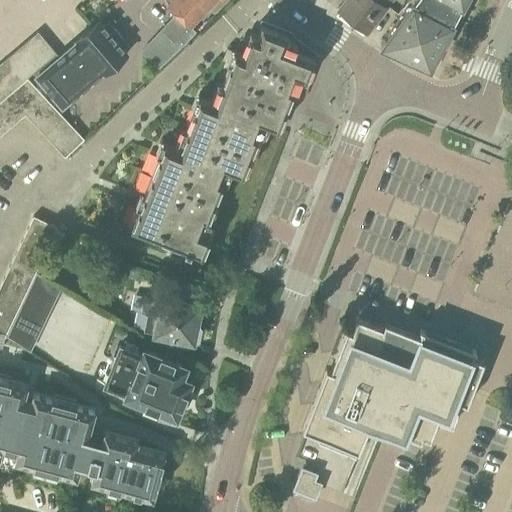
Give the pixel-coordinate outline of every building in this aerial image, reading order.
[(0,0),(0,101),(5,98),(28,78),(28,77),(57,53),(39,31),(0,64),(0,0)] [(167,25),(143,50),(161,67),(196,32),(191,27),(192,26),(216,0),(173,0),(168,6),(184,20),(185,22),(175,33),(167,25)] [(342,0),(337,7),(339,9),(338,11),(364,32),(375,19),(373,17),(386,0),(342,0)] [(409,0),(404,7),(407,9),(381,44),(411,57),(410,59),(431,68),(437,55),(436,54),(452,23),(454,24),(464,4),(463,4),(464,0),(409,0)] [(100,20),(77,40),(78,41),(37,76),(63,107),(104,72),(105,73),(128,53),(124,48),(129,44),(110,21),(105,25),(100,20)] [(140,206),(131,227),(172,243),(182,247),(202,255),(212,232),(208,231),(205,229),(209,220),(225,179),(230,168),(232,169),(245,174),(262,134),(263,134),(268,123),(280,128),(300,77),(307,80),(316,58),(286,46),(290,35),(264,25),(260,36),(251,33),(243,53),(237,51),(232,62),(224,84),(217,101),(216,103),(201,97),(196,108),(187,130),(180,148),(176,147),(165,142),(165,143),(161,154),(144,195),(140,206)] [(5,98),(20,119),(26,114),(44,95),(28,78),(5,98)] [(44,95),(26,114),(36,125),(54,105),(44,95)] [(5,98),(0,101),(0,114),(10,128),(20,119),(5,98)] [(54,105),(36,125),(46,135),(64,116),(54,105)] [(0,114),(0,136),(10,128),(0,114)] [(64,116),(46,135),(56,146),(74,127),(64,116)] [(74,127),(56,146),(66,157),(85,139),(74,127)] [(35,216),(29,228),(52,240),(58,227),(35,216)] [(29,228),(23,240),(46,253),(52,240),(29,228)] [(23,240),(17,252),(40,265),(46,253),(23,240)] [(17,252),(11,264),(34,277),(40,265),(17,252)] [(11,264),(5,276),(28,289),(34,277),(11,264)] [(31,351),(61,288),(38,272),(8,337),(31,351)] [(5,276),(0,287),(0,288),(23,301),(28,289),(5,276)] [(0,288),(0,329),(7,333),(23,301),(0,288)] [(146,294),(143,313),(149,314),(146,331),(157,333),(157,334),(168,336),(166,347),(185,351),(187,339),(193,340),(193,339),(197,337),(199,326),(197,323),(200,305),(185,302),(186,300),(172,297),(172,299),(161,296),(161,297),(146,294)] [(261,326),(266,301),(252,298),(246,323),(261,326)] [(359,450),(370,421),(403,433),(405,430),(431,440),(439,419),(453,425),(466,390),(470,392),(472,388),(474,388),(482,368),(480,367),(482,360),(475,357),(477,351),(473,349),(466,344),(459,340),(450,336),(442,333),(434,331),(425,330),(421,329),(419,335),(401,328),(400,328),(397,327),(393,325),(389,324),(388,328),(358,317),(353,332),(348,329),(319,406),(313,403),(304,429),(359,450)] [(121,345),(105,384),(127,393),(126,397),(178,418),(192,382),(183,378),(187,367),(145,350),(143,354),(121,345)] [(28,386),(0,378),(0,455),(3,447),(18,451),(16,461),(76,478),(80,465),(95,469),(91,482),(153,498),(165,454),(136,447),(137,441),(90,428),(95,410),(34,394),(32,400),(24,397),(28,386)] [(292,489),(314,498),(320,482),(314,480),(317,473),(300,467),(292,489)]
